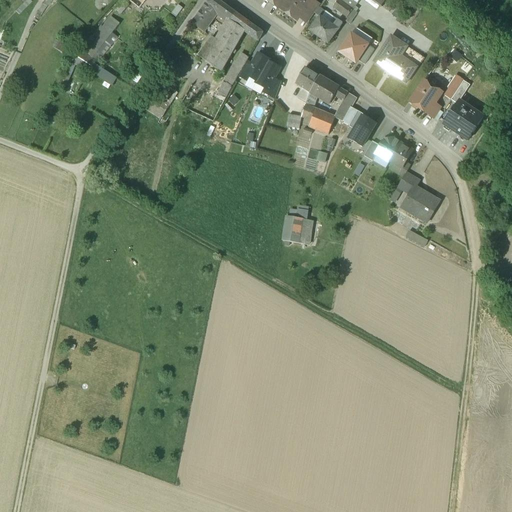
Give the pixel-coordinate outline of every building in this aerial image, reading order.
[(57,0),(44,0),(46,2),(36,15),(40,18),(54,3),(57,0)] [(126,0),(139,9),(145,0),(126,0)] [(224,22),(226,18),(230,20),(229,21),(230,21),(235,13),(217,0),(208,0),(192,23),(200,28),(206,32),(217,17),(224,22)] [(266,0),(281,10),(287,0),(266,0)] [(304,0),(287,0),(281,10),(297,21),(301,15),(303,13),(309,3),(304,0)] [(309,3),(303,13),(311,18),(315,13),(320,6),(311,0),(310,0),(309,3)] [(320,6),(315,13),(319,16),(324,20),(333,7),(338,1),(337,0),(323,0),(323,1),(320,6)] [(356,3),(352,0),(337,0),(338,1),(351,10),(356,3)] [(386,0),(369,0),(382,9),(386,0)] [(351,10),(338,1),(333,7),(347,16),(351,10)] [(184,9),(178,5),(171,15),(177,19),(184,9)] [(347,16),(345,19),(350,22),(356,13),(351,10),(347,16)] [(263,33),(235,13),(230,21),(245,31),(258,41),(263,33)] [(309,21),(311,18),(303,13),(301,15),(309,21)] [(333,26),(324,20),(319,16),(309,31),(328,44),(339,27),(334,23),(333,26)] [(113,19),(104,30),(100,27),(81,51),(91,59),(119,24),(113,19)] [(234,50),(238,44),(245,31),(230,21),(229,21),(226,19),(225,22),(215,39),(211,36),(197,55),(204,60),(214,67),(221,73),(229,59),(232,60),(237,52),(234,50)] [(123,28),(119,24),(91,59),(81,51),(78,54),(80,56),(94,65),(123,28)] [(358,61),(368,46),(351,35),(339,53),(356,64),(358,61)] [(407,47),(391,36),(374,61),(405,83),(416,66),(401,55),(407,47)] [(58,52),(69,57),(73,50),(62,45),(58,52)] [(374,50),(368,46),(358,61),(364,65),(374,50)] [(422,57),(407,47),(401,55),(416,66),(422,57)] [(78,54),(73,50),(69,57),(78,61),(80,56),(78,54)] [(238,76),(247,62),(248,60),(245,56),(241,52),(235,62),(234,62),(215,97),(224,102),(238,76)] [(252,65),(246,76),(249,77),(257,82),(256,84),(268,62),(269,63),(270,61),(258,54),(252,65)] [(94,65),(80,56),(78,61),(76,65),(89,71),(111,86),(115,80),(94,65)] [(78,61),(69,57),(62,76),(70,79),(76,65),(78,61)] [(247,62),(238,76),(246,81),(249,77),(246,76),(252,65),(247,62)] [(268,62),(256,84),(265,89),(268,90),(274,79),(280,69),(269,63),(268,62)] [(310,93),(319,77),(306,68),(296,84),(302,89),(297,98),(306,103),(310,93)] [(330,84),(319,77),(310,93),(319,98),(321,99),(330,84)] [(451,100),(463,82),(456,77),(443,95),(451,100)] [(274,79),(268,90),(265,89),(263,92),(275,99),(281,83),(274,79)] [(500,80),(491,95),(500,100),(507,88),(500,80)] [(424,82),(410,103),(428,115),(434,105),(442,94),(424,82)] [(451,100),(458,104),(470,86),(463,82),(451,100)] [(343,90),(330,84),(321,99),(329,104),(332,99),(338,99),(343,90)] [(136,102),(160,120),(166,112),(179,94),(167,86),(160,95),(147,86),(136,102)] [(356,99),(343,90),(338,99),(343,102),(336,118),(344,122),(351,108),(356,99)] [(315,109),(319,98),(310,93),(306,103),(305,106),(315,109)] [(467,142),(484,118),(460,102),(458,104),(443,126),(467,142)] [(440,109),(434,105),(428,115),(433,118),(440,109)] [(305,106),(301,117),(313,121),(318,123),(322,112),(315,109),(305,106)] [(343,123),(349,126),(358,112),(351,108),(344,122),(343,123)] [(172,116),(166,112),(160,120),(156,126),(161,130),(172,116)] [(334,117),(322,112),(318,123),(330,128),(334,117)] [(358,112),(349,126),(349,127),(355,130),(362,117),(364,118),(365,116),(358,112)] [(299,130),(301,117),(288,115),(286,128),(299,130)] [(336,118),(334,117),(330,128),(318,123),(313,121),(310,128),(329,136),(336,118)] [(349,139),(362,147),(375,125),(364,118),(362,117),(355,130),(349,139)] [(394,138),(382,141),(382,143),(380,146),(375,155),(376,156),(389,163),(390,162),(389,162),(400,144),(394,140),(394,138)] [(331,139),(330,141),(326,151),(331,153),(335,141),(331,139)] [(372,142),(364,156),(372,162),(376,156),(375,155),(380,146),(372,142)] [(412,151),(400,144),(389,162),(390,162),(401,169),(404,163),(412,151)] [(327,154),(319,152),(317,161),(324,164),(327,154)] [(355,173),(361,176),(367,166),(361,162),(355,173)] [(404,163),(401,169),(397,174),(403,178),(405,174),(410,167),(404,163)] [(403,178),(398,187),(402,190),(410,177),(405,174),(403,178)] [(418,182),(410,177),(402,190),(409,194),(413,187),(415,187),(418,182)] [(415,187),(413,187),(409,194),(400,209),(426,223),(431,214),(428,212),(434,201),(422,193),(423,192),(415,187)] [(311,246),(315,222),(285,217),(281,241),(311,246)] [(427,243),(408,231),(405,235),(424,247),(427,243)]
